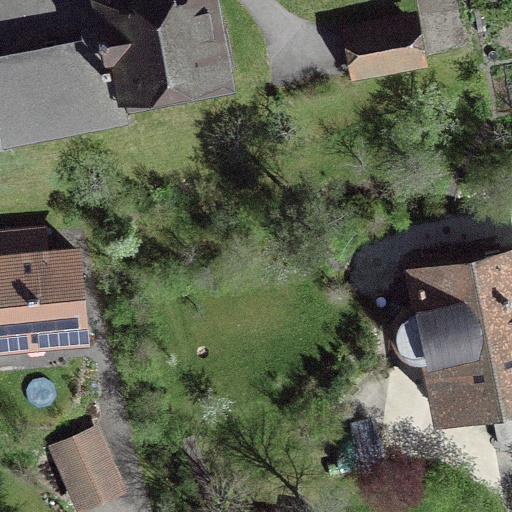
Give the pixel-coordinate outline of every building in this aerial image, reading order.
[(116,100),(119,100),(223,81),(207,0),(102,0),(106,19),(99,20),(103,38),(116,100)] [(353,26),(361,71),(416,61),(407,16),(353,26)] [(0,57),(0,101),(7,136),(121,113),(119,100),(116,100),(103,38),(0,57)] [(0,235),(0,341),(84,333),(76,248),(30,253),(28,233),(0,235)] [(443,413),(511,398),(511,249),(464,260),(461,243),(411,253),(422,303),(418,303),(414,304),(410,305),(407,307),(404,310),(401,313),(399,316),(398,320),(397,324),(397,329),(397,332),(398,337),(400,340),(402,343),(404,346),(408,348),(411,350),(414,351),(418,352),(423,352),(426,352),(440,401),(439,401),(443,413)] [(54,445),(79,502),(120,484),(95,427),(54,445)]
